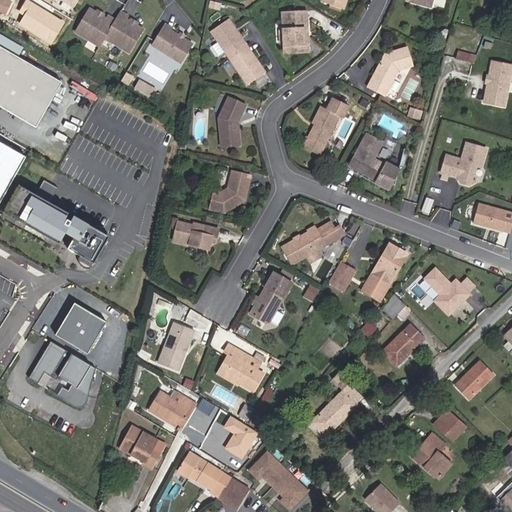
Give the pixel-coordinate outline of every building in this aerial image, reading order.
[(322,0),(322,1),(344,9),(346,0),(322,0)] [(105,38),(116,20),(108,16),(106,19),(102,17),(100,17),(97,16),(97,13),(89,9),(75,33),(100,47),(105,38)] [(129,53),(143,29),(136,25),(133,26),(131,24),(130,21),(126,19),(128,16),(121,11),(116,20),(105,38),(129,53)] [(309,52),(307,11),(282,13),(283,30),(283,43),(284,54),(309,52)] [(247,46),(229,19),(211,31),(229,58),(247,46)] [(181,64),(193,44),(183,38),(179,36),(171,31),(172,29),(164,24),(151,46),(181,64)] [(266,73),(247,46),(229,58),(248,85),(266,73)] [(62,85),(0,48),(0,109),(36,130),(62,85)] [(397,72),(398,71),(413,66),(408,48),(385,55),(382,61),(383,62),(382,64),(379,65),(367,88),(384,97),(388,89),(397,72)] [(473,64),(475,56),(458,52),(456,60),(473,64)] [(505,107),(511,68),(511,66),(492,62),(489,77),(490,79),(489,82),(488,83),(484,102),(505,107)] [(397,93),(406,76),(397,72),(388,89),(397,93)] [(240,146),(238,122),(246,104),(229,96),(218,119),(221,148),(240,146)] [(322,151),(340,117),(343,118),(349,106),(333,98),(328,110),(322,107),(313,124),(316,125),(319,127),(318,131),(314,129),(307,143),(309,150),(315,153),(322,151)] [(416,118),(418,111),(410,108),(407,116),(416,118)] [(184,123),(186,115),(178,114),(177,122),(184,123)] [(385,165),(374,159),(383,143),(366,133),(349,164),(377,179),(376,182),(389,189),(392,184),(394,185),(394,186),(395,186),(399,169),(386,163),(385,165)] [(481,167),(486,149),(466,143),(461,160),(446,156),(441,174),(450,176),(450,175),(457,176),(461,183),(469,185),(477,181),(474,176),(476,166),(481,167)] [(0,206),(26,159),(0,144),(0,206)] [(377,179),(349,164),(348,166),(376,182),(377,179)] [(245,201),(251,176),(231,171),(227,188),(221,192),(214,190),(209,210),(225,213),(240,204),(239,202),(242,200),(245,201)] [(110,237),(75,217),(72,222),(66,219),(69,214),(51,203),(59,188),(45,181),(36,195),(20,186),(5,213),(61,244),(63,240),(71,245),(69,249),(95,264),(110,237)] [(429,214),(432,206),(424,203),(421,212),(429,214)] [(511,232),(511,212),(479,204),(474,224),(511,234),(511,232)] [(211,242),(212,238),(216,239),(218,230),(194,224),(193,226),(178,222),(179,219),(172,217),(170,228),(176,230),(173,241),(209,250),(211,242)] [(321,236),(335,229),(331,222),(318,230),(321,236)] [(317,251),(345,235),(340,226),(335,229),(321,236),(318,230),(316,227),(300,236),(300,238),(295,241),(293,240),(280,247),(291,266),(306,257),(317,251)] [(383,296),(408,253),(390,243),(365,285),(383,296)] [(321,257),(317,251),(306,257),(310,263),(321,257)] [(335,287),(348,266),(340,261),(328,283),(335,287)] [(341,291),(354,269),(348,266),(335,287),(341,291)] [(473,295),(470,292),(476,287),(467,278),(460,285),(456,280),(451,284),(436,268),(424,280),(439,296),(433,302),(449,318),(473,295)] [(288,282),(292,274),(283,269),(278,276),(288,282)] [(274,283),(278,276),(273,273),(269,280),(274,283)] [(270,322),(283,298),(291,284),(288,282),(278,276),(274,283),(269,280),(267,279),(262,287),(265,288),(259,299),(256,304),(250,314),(266,323),(270,322)] [(383,296),(365,285),(361,292),(379,302),(383,296)] [(313,298),(317,290),(310,286),(305,294),(313,298)] [(404,308),(406,305),(395,293),(381,309),(393,320),(397,316),(404,308)] [(88,354),(107,322),(75,303),(68,316),(71,318),(68,324),(64,322),(56,335),(88,354)] [(401,320),(409,312),(404,308),(397,316),(401,320)] [(188,348),(194,330),(174,322),(158,363),(178,372),(185,354),(184,351),(186,349),(188,348)] [(396,367),(418,345),(417,344),(423,338),(411,325),(405,332),(404,331),(382,352),(396,367)] [(57,381),(65,385),(70,376),(76,379),(70,389),(67,394),(61,391),(56,399),(85,417),(88,416),(91,415),(93,413),(114,378),(52,341),(30,378),(39,384),(43,377),(55,384),(57,381)] [(257,370),(261,363),(228,345),(224,352),(229,355),(234,358),(224,375),(238,383),(253,391),(263,374),(257,370)] [(224,375),(234,358),(229,355),(217,375),(236,386),(238,383),(224,375)] [(469,400),(494,375),(480,361),(455,385),(469,400)] [(325,437),(358,405),(357,404),(363,397),(339,373),(332,380),(343,391),(311,422),(325,437)] [(70,376),(65,385),(70,389),(76,379),(70,376)] [(183,425),(196,404),(177,393),(173,400),(160,392),(149,411),(164,420),(166,415),(183,425)] [(248,421),(254,410),(245,405),(239,417),(248,421)] [(446,435),(458,421),(447,411),(434,425),(446,435)] [(183,425),(166,415),(164,420),(177,428),(178,427),(181,429),(183,425)] [(264,434),(269,425),(253,416),(248,424),(264,434)] [(453,442),(465,427),(458,421),(446,435),(453,442)] [(249,459),(267,438),(246,425),(244,428),(257,437),(244,456),(249,459)] [(151,469),(165,445),(132,427),(120,448),(130,454),(131,451),(136,454),(135,456),(144,461),(143,464),(151,469)] [(244,456),(257,437),(244,428),(242,427),(230,446),(244,456)] [(278,449),(287,440),(276,429),(267,438),(278,449)] [(451,464),(438,453),(445,445),(432,434),(413,457),(439,479),(451,464)] [(511,451),(498,465),(511,478),(511,476),(511,451)] [(248,489),(190,453),(178,472),(188,478),(189,477),(191,473),(198,477),(196,482),(211,491),(211,493),(218,497),(217,498),(236,510),(248,489)] [(287,472),(267,453),(250,471),(258,479),(262,475),(273,487),(287,472)] [(307,492),(287,472),(273,487),(285,498),(281,501),(290,510),(307,492)] [(196,482),(198,477),(191,473),(189,477),(196,482)] [(500,500),(511,488),(511,480),(496,496),(500,500)] [(377,511),(391,511),(400,504),(380,484),(365,499),(377,511)] [(511,511),(511,488),(500,500),(511,511)]
